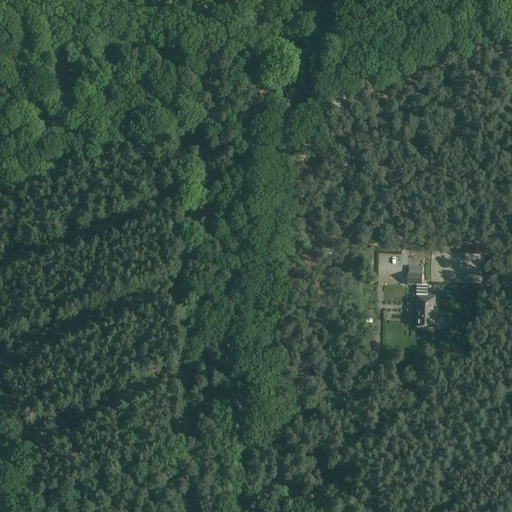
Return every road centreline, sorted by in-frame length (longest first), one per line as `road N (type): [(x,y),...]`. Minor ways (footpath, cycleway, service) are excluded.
road 1 (tertiary): [(232,511),(271,175),(280,131),(329,17)]
road 2 (unclassified): [(329,17),(101,0)]
